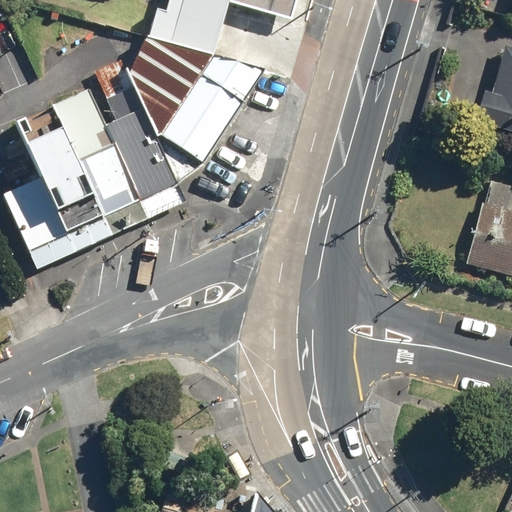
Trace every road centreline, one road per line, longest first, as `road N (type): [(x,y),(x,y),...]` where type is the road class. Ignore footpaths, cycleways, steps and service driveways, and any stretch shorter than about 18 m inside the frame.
road 1 (secondary): [(387,0),(314,281)]
road 2 (tertiary): [(73,349),(217,266),(255,260),(314,281)]
road 3 (tertiary): [(313,353),(243,322),(73,349)]
road 4 (secondary): [(313,353),(325,448),(361,511)]
road 5 (residential): [(314,281),(373,303),(442,348)]
road 6 (residential): [(442,348),(357,363),(313,353)]
